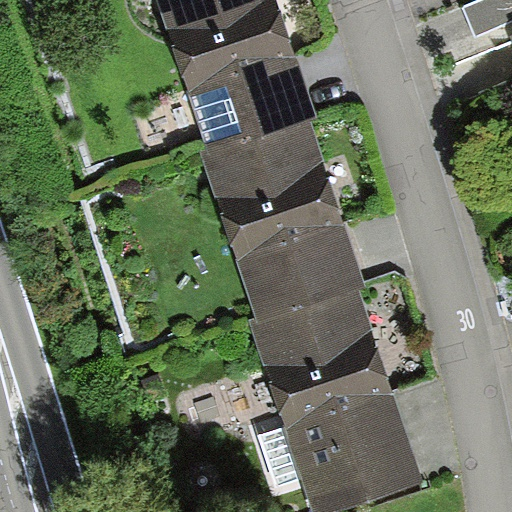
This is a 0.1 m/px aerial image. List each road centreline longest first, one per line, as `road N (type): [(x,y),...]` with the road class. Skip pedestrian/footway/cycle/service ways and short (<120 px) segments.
road 1 (residential): [(498,511),(468,352),(362,0)]
road 2 (secondary): [(48,511),(0,354)]
